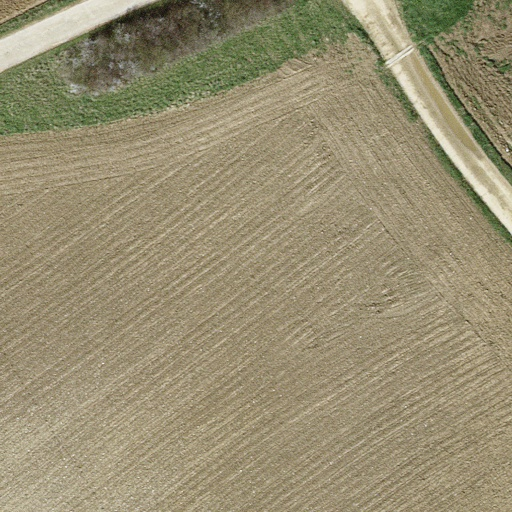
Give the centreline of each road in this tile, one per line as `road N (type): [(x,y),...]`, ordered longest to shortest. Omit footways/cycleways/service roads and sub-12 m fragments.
road 1 (track): [(369,0),(410,74),(511,217)]
road 2 (track): [(0,54),(115,0)]
